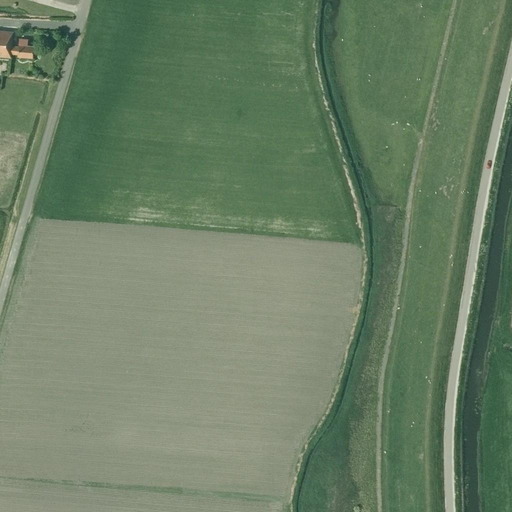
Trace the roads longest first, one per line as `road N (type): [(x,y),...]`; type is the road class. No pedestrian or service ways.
road 1 (unclassified): [(449,511),(450,393),(511,56)]
road 2 (unclassified): [(0,304),(87,0)]
